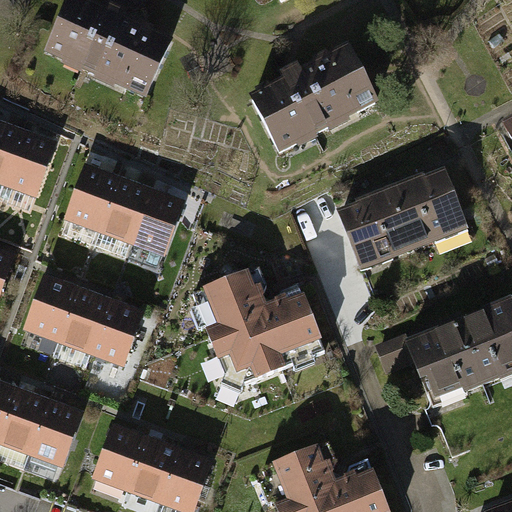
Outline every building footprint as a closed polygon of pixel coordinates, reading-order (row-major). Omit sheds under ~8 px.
[(178,38),(86,0),(71,0),(49,55),(153,98),(178,38)] [(290,76),(246,99),(275,154),(377,102),(348,46),(290,76)] [(60,146),(0,123),(0,186),(39,201),(60,146)] [(190,206),(85,168),(67,221),(171,258),(190,206)] [(452,175),(343,215),(365,274),(474,234),(452,175)] [(0,301),(16,257),(0,251),(0,301)] [(149,312),(45,274),(26,325),(130,363),(149,312)] [(245,274),(204,291),(217,324),(205,329),(217,359),(228,355),(235,374),(252,367),(256,378),(282,368),(277,355),(320,338),(302,294),(260,311),(245,274)] [(409,332),(376,345),(386,372),(418,359),(437,408),(511,378),(511,303),(413,342),(409,332)] [(90,368),(96,352),(63,340),(57,356),(90,368)] [(87,412),(0,380),(0,442),(67,467),(87,412)] [(198,511),(216,463),(113,426),(94,478),(190,511),(198,511)] [(273,463),(288,502),(276,506),(277,511),(392,511),(375,465),(332,481),(319,445),(273,463)]
